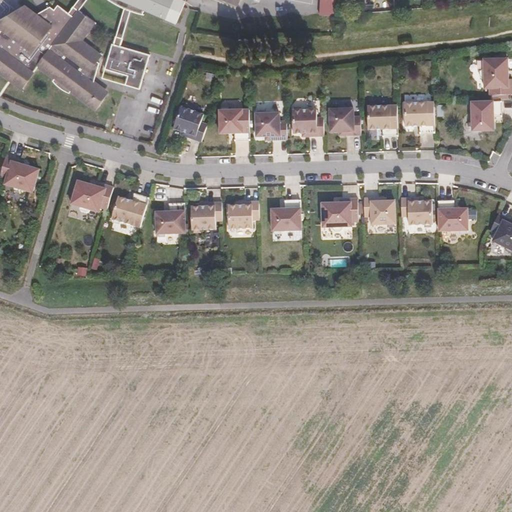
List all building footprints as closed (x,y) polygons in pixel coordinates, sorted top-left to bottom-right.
[(47,7),(35,14),(0,30),(0,73),(22,90),(37,68),(94,111),(95,110),(108,92),(108,91),(93,81),(95,74),(100,76),(99,79),(138,90),(149,55),(119,46),(129,12),(141,15),(143,11),(174,25),(185,2),(181,0),(75,0),(72,5),(66,13),(55,5),(51,9),(47,7)] [(320,0),(321,11),(335,11),(334,0),(320,0)] [(502,101),(511,101),(511,85),(509,86),(509,65),(485,66),(485,76),(483,76),(481,78),(481,83),(483,85),(485,85),(485,95),(490,95),(491,102),(502,101)] [(491,102),(472,102),(473,131),(495,131),(495,117),(503,117),(502,101),(491,102)] [(421,134),(436,133),(435,102),(405,103),(406,126),(420,126),(421,134)] [(384,137),(399,136),(398,106),(368,107),(369,130),(384,129),(384,137)] [(189,134),(188,137),(202,142),(208,125),(202,123),(204,115),(182,107),(174,129),(183,132),(189,134)] [(236,141),(251,141),(250,110),(220,111),(221,134),(236,133),(236,141)] [(310,133),(310,137),(325,136),(324,118),(318,118),(317,110),(293,111),(294,134),(303,133),(310,133)] [(347,133),(347,137),(362,136),(361,118),(355,119),(354,110),(331,111),(331,134),(340,134),(347,133)] [(273,137),(273,140),(288,140),(287,122),(281,122),(280,113),(256,114),(257,137),(266,137),(273,137)] [(22,161),(7,156),(0,178),(7,180),(5,185),(15,187),(14,189),(16,192),(21,194),(23,192),(24,190),(33,193),(40,170),(21,164),(22,161)] [(108,210),(114,188),(99,183),(98,187),(79,181),(72,204),(81,207),(81,209),(82,212),(87,213),(90,212),(91,210),(100,212),(101,208),(108,210)] [(113,219),(141,227),(150,198),(135,194),(133,201),(119,197),(113,219)] [(417,201),(417,197),(402,198),(403,216),(409,216),(410,224),(433,223),(433,200),(424,201),(417,201)] [(380,202),(380,198),(365,199),(365,217),(372,217),(372,225),(396,224),(396,201),(387,202),(380,202)] [(359,222),(359,199),(343,199),(343,203),(323,204),(323,228),(333,228),(333,230),(336,232),(341,232),(343,229),(343,227),(353,227),(352,222),(359,222)] [(439,200),(440,230),(469,229),(468,207),(455,207),(454,199),(439,200)] [(260,220),(260,202),(245,202),(245,206),(238,206),(229,206),(230,229),(254,228),(253,220),(260,220)] [(269,233),(298,232),(297,202),(282,202),(282,210),(268,211),(269,233)] [(223,221),(223,203),(208,203),(208,206),(201,207),(192,207),(193,230),(217,229),(216,221),(223,221)] [(157,212),(157,234),(186,234),(186,204),(170,204),(170,212),(157,212)] [(511,224),(511,222),(511,220),(499,214),(491,231),(497,234),(494,241),(511,250),(511,224)] [(330,257),(330,267),(348,267),(348,257),(330,257)] [(78,267),(78,276),(87,277),(88,268),(78,267)]
